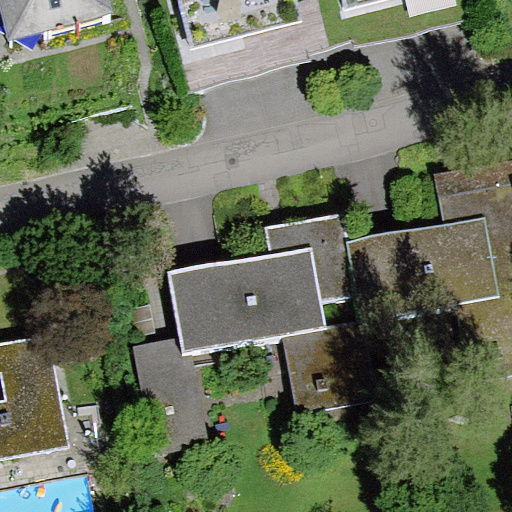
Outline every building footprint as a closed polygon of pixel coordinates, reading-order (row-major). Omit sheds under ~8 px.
[(107,0),(0,0),(0,4),(10,42),(111,16),(107,0)] [(180,0),(194,53),(303,25),(296,0),(341,0),(345,12),(392,0),(180,0)] [(438,236),(348,252),(375,406),(511,381),(511,159),(427,174),(438,236)] [(265,266),(163,284),(174,346),(130,354),(149,464),(206,455),(190,363),(282,347),(295,420),(375,406),(343,221),(260,236),(265,266)] [(0,457),(67,445),(47,336),(0,344),(0,457)]
